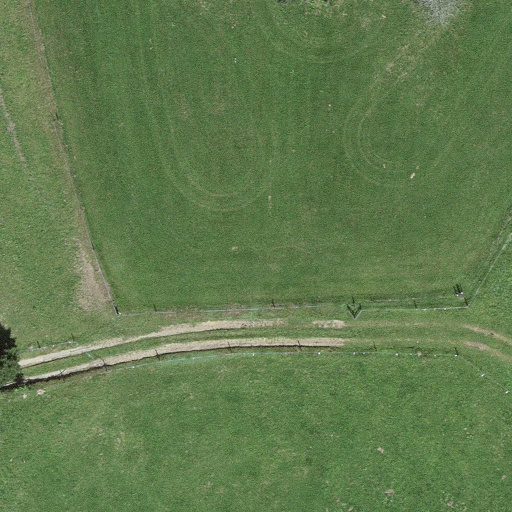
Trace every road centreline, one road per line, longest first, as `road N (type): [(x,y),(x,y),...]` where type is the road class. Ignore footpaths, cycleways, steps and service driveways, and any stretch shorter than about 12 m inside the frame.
road 1 (track): [(0,376),(194,339),(335,326)]
road 2 (track): [(335,326),(511,366)]
